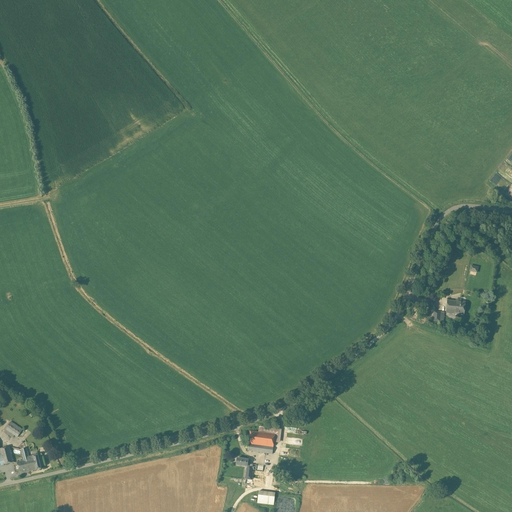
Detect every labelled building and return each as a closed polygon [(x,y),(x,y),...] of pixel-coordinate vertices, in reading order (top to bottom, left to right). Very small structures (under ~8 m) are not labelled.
[(469,271),(477,273),(478,267),(470,265),(469,271)] [(455,299),(455,301),(447,300),(445,313),(464,315),(465,309),(465,308),(466,305),(465,304),(465,302),(461,302),(461,300),(455,299)] [(443,322),(444,312),(433,311),(432,321),(443,322)] [(14,436),(17,438),(23,430),(11,421),(4,432),(13,438),(14,436)] [(248,444),(247,451),(272,454),(273,448),(275,434),(250,431),(248,444)] [(0,454),(0,465),(0,466),(3,465),(14,463),(9,447),(0,448),(0,454)] [(38,455),(29,457),(26,448),(20,450),(23,460),(29,458),(30,461),(29,462),(29,464),(30,464),(30,466),(29,467),(30,472),(41,469),(38,455)] [(29,458),(23,460),(16,462),(19,474),(30,472),(29,467),(30,466),(30,464),(29,464),(29,462),(30,461),(29,458)] [(266,474),(252,472),(252,470),(255,470),(256,465),(250,465),(251,460),(237,458),(236,465),(247,467),(247,468),(246,468),(244,485),(265,487),(266,474)] [(275,493),(258,491),(257,504),(273,506),(275,493)]
